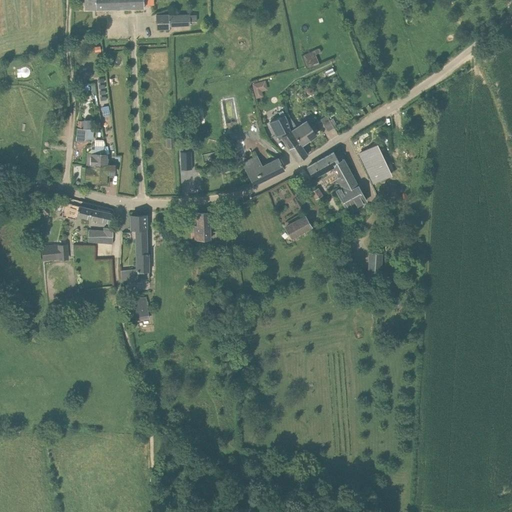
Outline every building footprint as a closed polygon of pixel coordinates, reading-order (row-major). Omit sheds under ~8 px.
[(85,0),(86,10),(143,7),(143,5),(153,5),(152,0),(85,0)] [(189,14),(166,15),(156,16),(157,29),(167,29),(167,26),(189,26),(189,22),(189,14)] [(307,68),(322,62),(317,49),(303,54),(307,68)] [(259,83),(252,85),(256,98),(263,97),(259,83)] [(289,149),(290,149),(298,161),(307,155),(301,145),(298,142),(291,132),(296,128),(289,118),(287,119),(282,110),(278,112),(280,116),(269,122),(278,140),(283,137),(285,144),(289,149)] [(320,119),(322,123),(327,131),(334,127),(329,119),(326,115),(320,119)] [(291,132),(298,142),(301,145),(315,135),(305,121),(296,128),(291,132)] [(93,123),(90,123),(90,129),(83,129),(77,128),(76,141),(85,142),(86,138),(92,139),(93,130),(93,123)] [(94,154),(87,154),(86,167),(94,167),(94,165),(103,165),(103,164),(106,165),(106,154),(105,149),(103,140),(94,140),(94,154)] [(373,146),(357,154),(371,183),(380,179),(375,167),(382,163),(373,146)] [(191,152),(180,152),(181,170),(192,169),(191,152)] [(366,200),(348,170),(342,159),(338,161),(333,152),(320,160),(307,168),(312,176),(313,179),(326,171),(332,167),(343,186),(336,191),(348,211),(366,200)] [(252,157),(242,162),(249,175),(253,184),(283,169),(279,160),(277,158),(262,166),(256,155),(252,157)] [(86,167),(81,166),(81,167),(85,167),(84,181),(106,182),(106,174),(113,174),(113,165),(106,165),(94,165),(94,167),(86,167)] [(317,188),(315,190),(311,192),(315,200),(316,199),(319,203),(323,200),(321,196),(322,195),(317,188)] [(94,210),(79,206),(76,216),(97,221),(96,223),(104,225),(105,221),(109,222),(111,214),(94,210)] [(197,223),(197,226),(194,227),(194,233),(197,233),(198,240),(209,240),(208,212),(197,213),(197,223)] [(146,215),(131,215),(131,230),(136,229),(146,229),(146,215)] [(388,221),(388,231),(396,231),(396,221),(395,221),(395,215),(388,215),(388,221)] [(305,216),(285,228),(292,238),(311,227),(305,216)] [(102,243),(102,244),(112,244),(112,228),(103,228),(103,230),(90,230),(89,241),(102,243)] [(145,253),(146,229),(136,229),(136,239),(136,254),(137,254),(137,272),(149,272),(147,253),(145,253)] [(66,259),(65,246),(43,248),(44,261),(66,259)] [(381,275),(382,253),(368,253),(367,275),(381,275)] [(135,271),(121,272),(122,280),(136,278),(135,271)] [(148,318),(147,309),(145,297),(136,298),(137,302),(133,302),(135,311),(136,320),(148,318)] [(226,324),(215,326),(217,333),(226,331),(226,324)]
